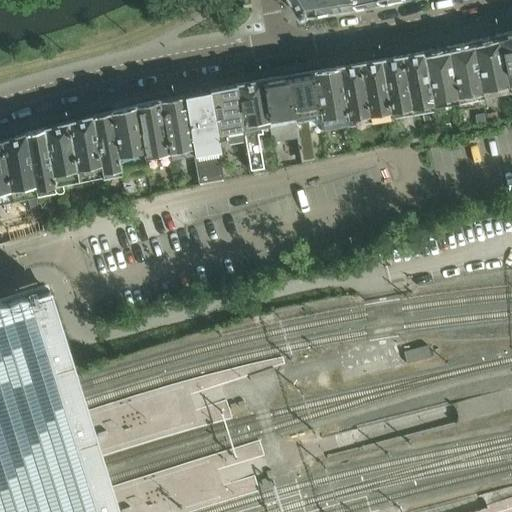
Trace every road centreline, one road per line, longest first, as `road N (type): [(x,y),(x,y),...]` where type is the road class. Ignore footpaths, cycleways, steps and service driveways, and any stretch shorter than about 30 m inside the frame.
road 1 (residential): [(278,44),(178,59),(0,106)]
road 2 (residential): [(511,3),(278,44)]
